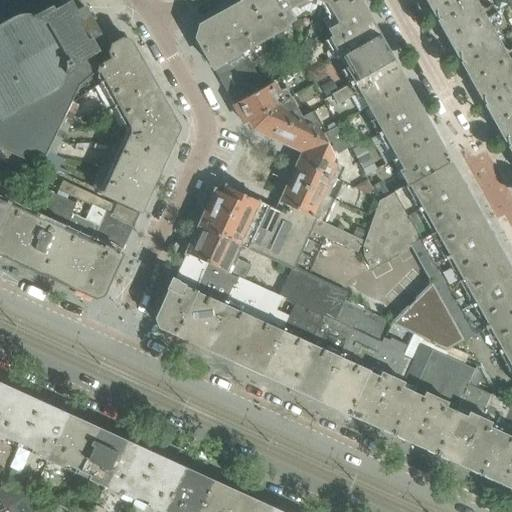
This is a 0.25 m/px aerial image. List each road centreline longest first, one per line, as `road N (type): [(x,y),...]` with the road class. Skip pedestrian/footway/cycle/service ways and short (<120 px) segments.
road 1 (tertiary): [(0,342),(371,511)]
road 2 (tertiary): [(472,511),(111,347)]
road 3 (residential): [(511,212),(391,0)]
road 4 (residential): [(205,142),(111,347)]
road 5 (residential): [(154,26),(211,128),(205,142)]
road 6 (tertiary): [(111,347),(0,295)]
